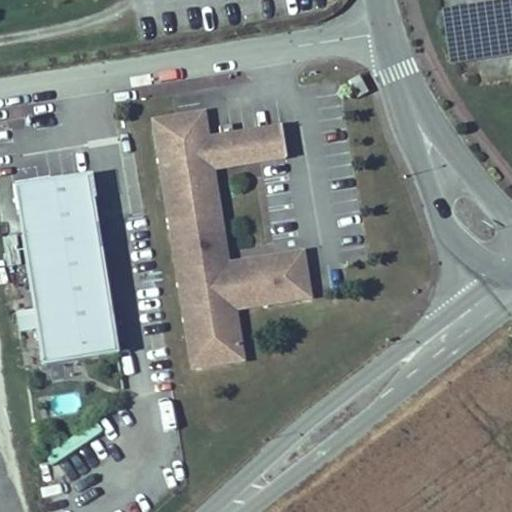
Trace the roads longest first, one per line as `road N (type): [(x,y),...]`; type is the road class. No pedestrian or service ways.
road 1 (unknown): [(92,78),(148,405),(137,451),(96,511)]
road 2 (tertiary): [(511,258),(378,360),(202,511)]
road 3 (tertiary): [(235,511),(511,299)]
